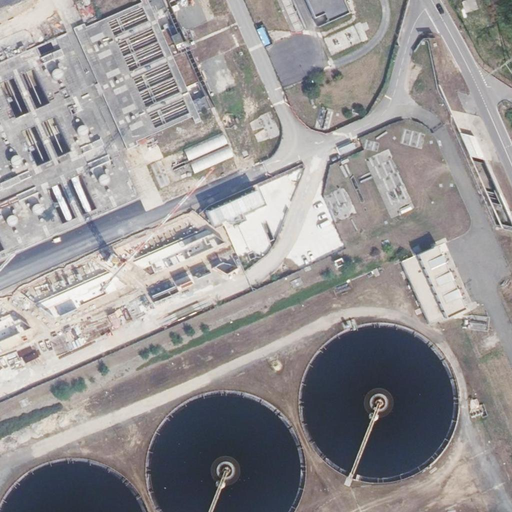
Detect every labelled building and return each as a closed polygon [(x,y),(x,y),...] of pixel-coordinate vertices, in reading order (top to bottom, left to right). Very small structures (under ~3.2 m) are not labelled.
[(244,0),(282,90),(337,68),(320,29),(350,15),(342,0),(244,0)] [(123,153),(197,124),(145,3),(0,63),(0,260),(143,196),(123,153)] [(179,32),(171,34),(175,49),(183,47),(179,32)] [(223,134),(184,151),(194,173),(233,156),(223,134)] [(378,181),(396,177),(392,161),(375,164),(378,181)] [(439,244),(402,259),(428,324),(465,309),(439,244)] [(360,294),(376,286),(369,273),(353,281),(360,294)]
